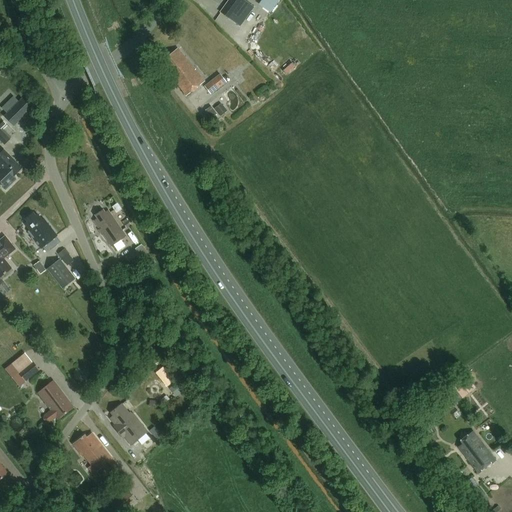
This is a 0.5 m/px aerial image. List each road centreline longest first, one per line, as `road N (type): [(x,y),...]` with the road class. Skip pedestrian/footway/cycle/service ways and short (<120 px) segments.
road 1 (trunk): [(389,511),(190,235),(133,135),(72,0)]
road 2 (unclassified): [(9,511),(93,384),(111,339),(101,288),(48,164),(53,117),(68,93)]
road 3 (unclassified): [(68,93),(140,37),(167,0)]
